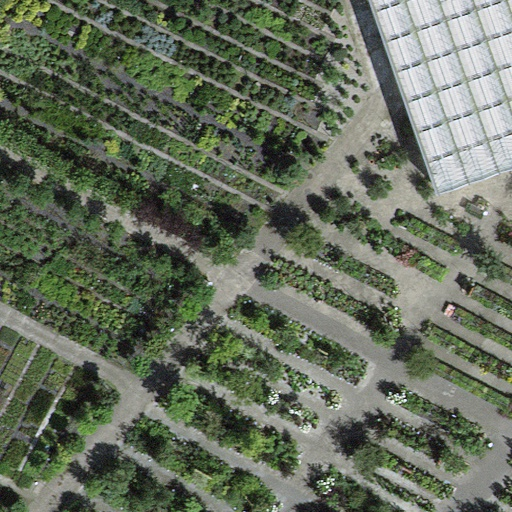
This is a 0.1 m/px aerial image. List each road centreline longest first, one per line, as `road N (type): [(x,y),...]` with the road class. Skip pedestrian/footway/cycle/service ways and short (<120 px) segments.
road 1 (track): [(35,511),(304,197)]
road 2 (track): [(0,142),(240,271)]
road 3 (track): [(0,302),(146,381)]
